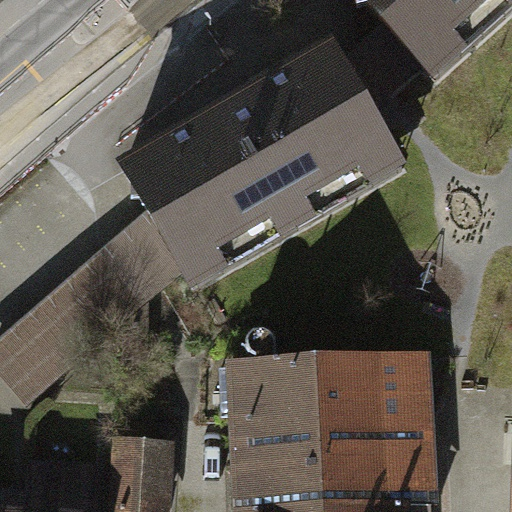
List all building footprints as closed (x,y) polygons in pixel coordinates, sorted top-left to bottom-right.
[(511,0),(363,0),(387,25),(426,68),(438,81),(511,12),(511,0)] [(341,66),(371,118),(386,104),(426,68),(387,25),(341,66)] [(190,135),(126,171),(151,217),(180,270),(190,288),(400,169),(371,118),(341,66),(334,53),(245,104),(263,135),(208,166),(190,135)] [(0,369),(28,402),(180,270),(151,217),(0,347),(0,369)] [(433,351),(228,358),(233,511),(412,511),(412,496),(438,495),(433,351)] [(511,511),(511,354),(509,355),(502,511),(511,511)] [(184,511),(189,441),(125,436),(119,511),(184,511)] [(26,494),(0,492),(0,511),(101,511),(106,465),(30,458),(26,494)]
